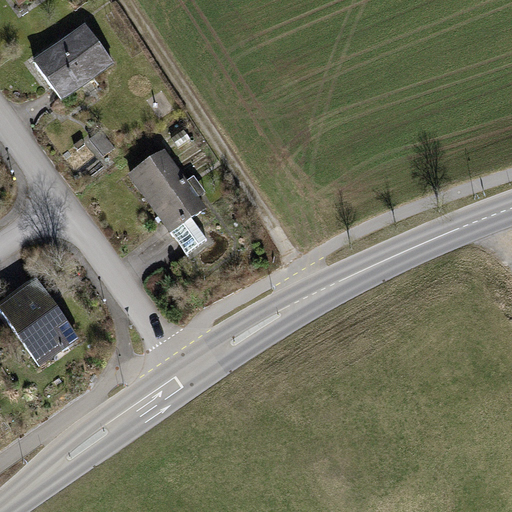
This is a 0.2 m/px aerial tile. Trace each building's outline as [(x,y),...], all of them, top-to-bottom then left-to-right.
[(86,28),(35,65),(61,101),(112,63),(86,28)] [(172,139),(178,149),(191,140),(184,131),(172,139)] [(90,142),(103,157),(114,148),(102,133),(90,142)] [(163,155),(131,178),(187,254),(206,241),(191,219),(204,210),(163,155)] [(36,284),(0,309),(0,311),(39,366),(76,340),(36,284)]
